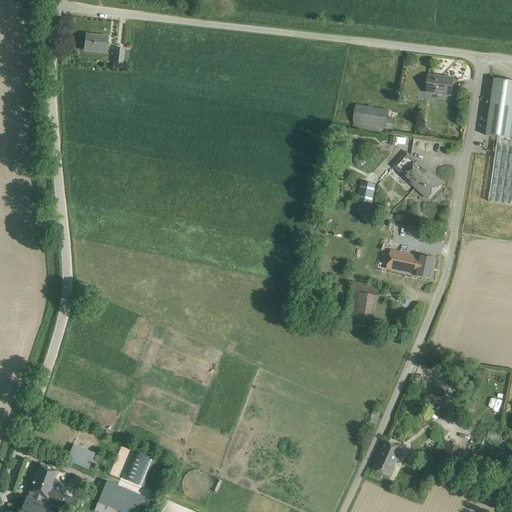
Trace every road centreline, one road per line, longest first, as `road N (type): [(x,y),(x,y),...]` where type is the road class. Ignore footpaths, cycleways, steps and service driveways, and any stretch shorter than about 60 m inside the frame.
road 1 (unclassified): [(0,487),(56,327),(65,267),(55,6)]
road 2 (unclassified): [(342,511),(442,283),(483,58)]
road 3 (unclassified): [(55,6),(483,58)]
